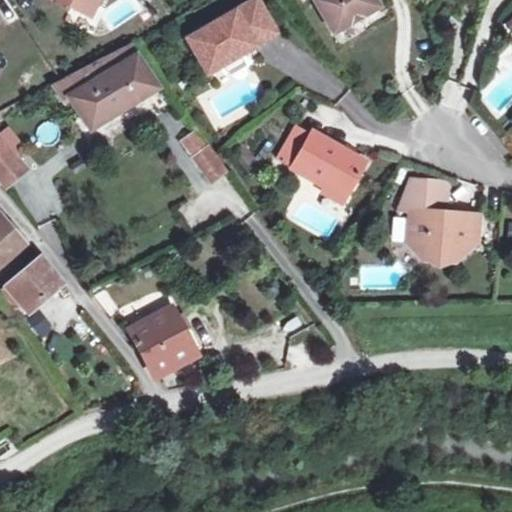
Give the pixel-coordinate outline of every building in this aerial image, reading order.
[(104,0),(47,0),(93,27),(104,0)] [(207,68),(254,40),(245,24),(266,11),(259,0),(243,0),(187,34),(207,68)] [(376,0),(318,0),(333,29),(378,4),(376,0)] [(245,24),(254,40),(276,27),(266,11),(245,24)] [(60,83),(61,84),(72,102),(90,130),(156,88),(125,42),(60,83)] [(72,102),(61,84),(52,90),(63,108),(72,102)] [(291,159),(288,162),(322,182),(341,193),(362,157),(309,127),(306,133),(292,125),(276,150),(291,159)] [(25,171),(0,141),(0,185),(3,189),(25,171)] [(223,183),(227,180),(206,150),(193,159),(211,184),(219,178),(223,183)] [(291,159),(276,150),(274,154),(288,162),(291,159)] [(482,241),(483,214),(447,207),(450,178),(409,177),(399,209),(404,238),(421,259),(452,262),(465,254),(482,241)] [(337,200),(341,193),(322,182),(318,189),(337,200)] [(0,254),(5,260),(22,246),(0,220),(0,254)] [(60,285),(39,260),(0,292),(0,297),(13,311),(20,306),(27,314),(60,285)] [(156,372),(191,353),(166,314),(131,332),(156,372)]
